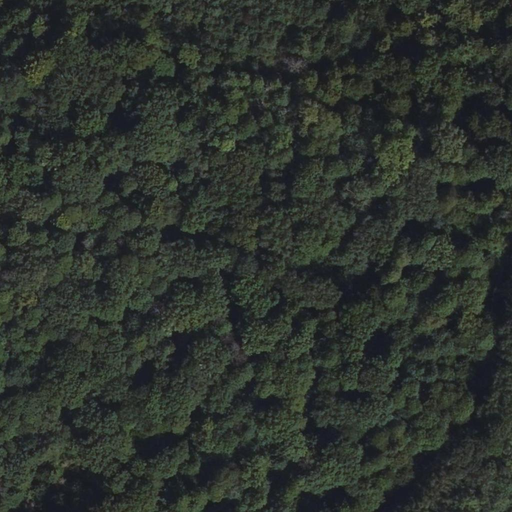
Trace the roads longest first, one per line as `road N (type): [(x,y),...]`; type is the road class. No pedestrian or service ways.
road 1 (track): [(0,4),(190,65),(265,76),(308,100),(511,141)]
road 2 (track): [(0,324),(54,276),(117,172),(154,86),(190,65)]
road 3 (track): [(371,511),(472,405),(511,259)]
